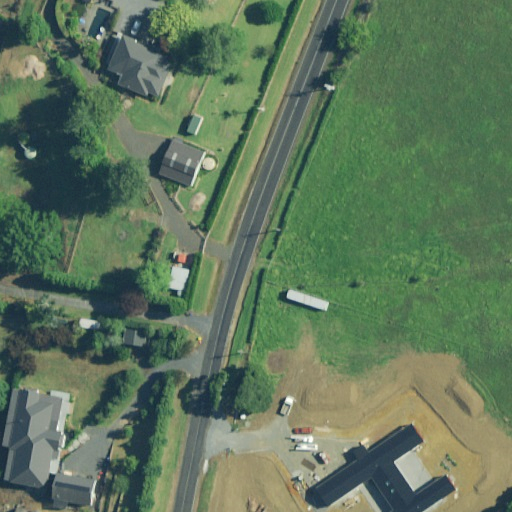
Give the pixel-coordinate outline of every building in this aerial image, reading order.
[(181,59),(127,34),(110,70),(123,77),(120,83),(161,102),(181,59)] [(178,247),(168,245),(165,263),(174,265),(178,247)] [(191,269),(173,269),(173,280),(190,281),(191,269)] [(101,330),(101,321),(81,318),(81,327),(101,330)] [(149,330),(126,328),(125,345),(148,347),(149,330)] [(61,429),(68,398),(16,387),(3,446),(11,448),(5,480),(47,488),(56,448),(63,450),(67,430),(61,429)] [(445,474),(415,494),(392,460),(421,441),(410,424),(313,488),(325,505),(369,476),(391,510),(388,511),(421,511),(455,489),(445,474)] [(69,501),(91,506),(97,479),(59,471),(51,506),(67,510),(69,501)]
